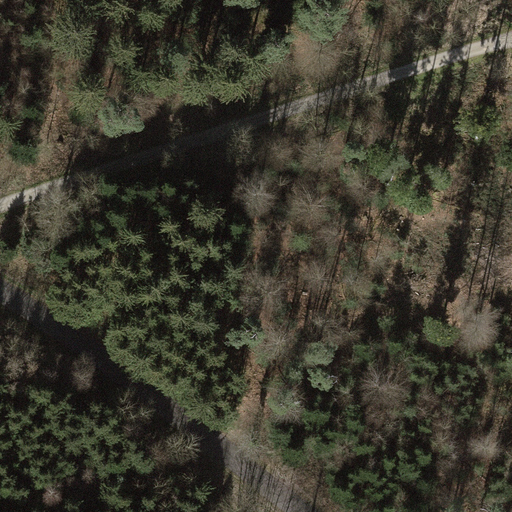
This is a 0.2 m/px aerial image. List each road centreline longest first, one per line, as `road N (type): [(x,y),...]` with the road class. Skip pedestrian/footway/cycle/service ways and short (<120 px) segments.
road 1 (track): [(0,205),(511,35)]
road 2 (unclassified): [(298,511),(0,292)]
